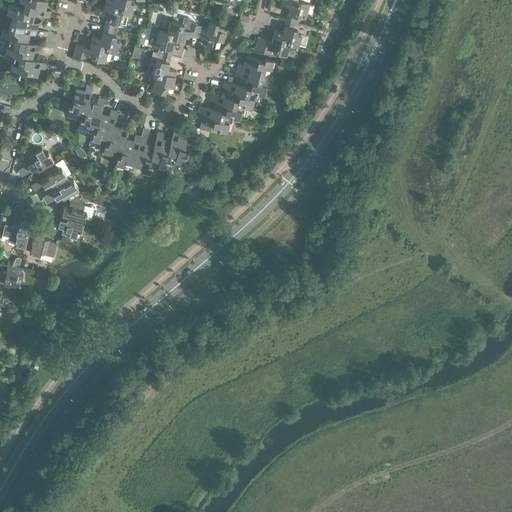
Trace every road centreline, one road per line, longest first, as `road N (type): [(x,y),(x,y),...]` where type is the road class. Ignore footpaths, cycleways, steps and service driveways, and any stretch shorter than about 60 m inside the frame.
road 1 (tertiary): [(0,489),(77,377),(306,162),(395,0)]
road 2 (residential): [(67,48),(133,102),(167,108),(260,17),(266,0)]
road 3 (residential): [(67,48),(48,80),(16,104),(0,156)]
